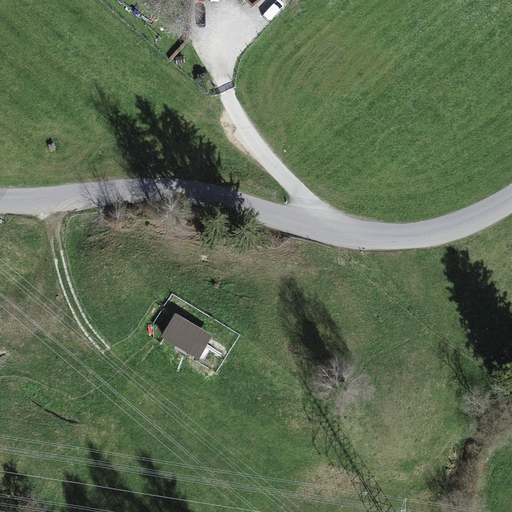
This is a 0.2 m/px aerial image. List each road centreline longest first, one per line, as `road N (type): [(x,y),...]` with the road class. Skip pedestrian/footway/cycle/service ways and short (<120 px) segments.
road 1 (unclassified): [(511,198),(457,226),(410,235),(360,234),(193,191),(0,199)]
road 2 (track): [(235,15),(224,44),(225,90),(263,151),(313,208),(314,224)]
road 3 (track): [(109,355),(64,280),(51,196)]
